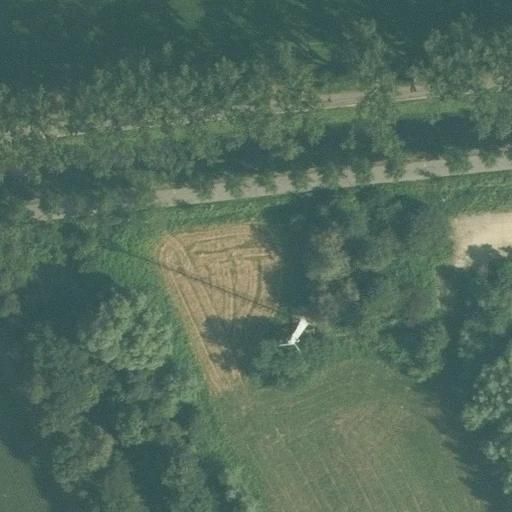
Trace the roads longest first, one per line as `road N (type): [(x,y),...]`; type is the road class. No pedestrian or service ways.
road 1 (unclassified): [(0,215),(511,160)]
road 2 (unclassified): [(0,133),(511,80)]
